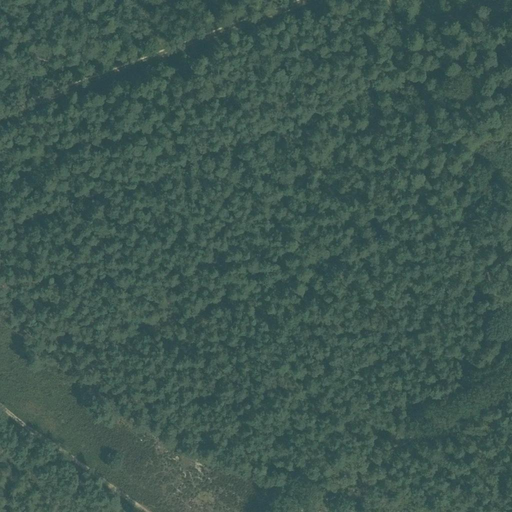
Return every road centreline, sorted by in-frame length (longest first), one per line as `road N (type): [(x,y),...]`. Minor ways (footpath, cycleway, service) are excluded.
road 1 (unknown): [(511,40),(0,227)]
road 2 (track): [(0,112),(307,0)]
road 3 (track): [(143,511),(0,411)]
